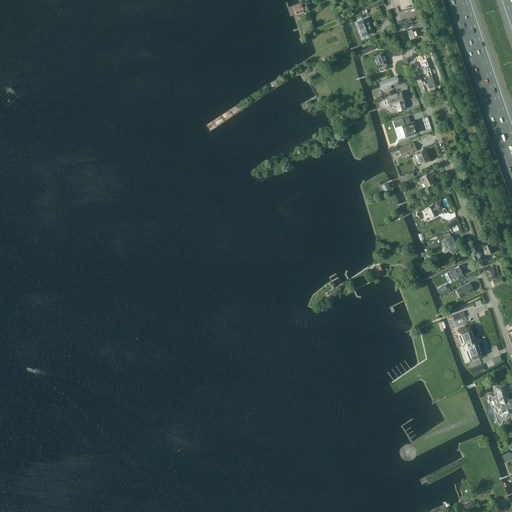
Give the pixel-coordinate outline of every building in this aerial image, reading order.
[(304,12),(302,4),(295,7),(297,14),(304,12)] [(368,18),(358,22),(360,29),(363,36),(373,32),(371,25),(368,18)] [(416,28),(408,31),(409,32),(411,38),(418,35),(417,32),(416,29),(421,27),(421,28),(425,27),(425,26),(423,21),(419,22),(415,23),(414,24),(416,28)] [(372,47),(362,51),(364,55),(373,51),(372,47)] [(377,56),(381,65),(382,64),(383,67),(390,64),(388,58),(386,59),(384,53),(377,56)] [(421,62),(420,62),(423,72),(425,71),(427,75),(426,75),(429,87),(436,85),(432,73),(427,59),(426,57),(420,59),(421,62)] [(381,88),(396,83),(400,82),(397,76),(379,82),(381,88)] [(386,105),(387,105),(388,105),(388,107),(394,105),(397,106),(399,111),(406,108),(404,102),(401,92),(385,97),(386,100),(385,100),(385,101),(384,102),(384,103),(385,104),(386,105)] [(406,137),(418,133),(414,121),(411,122),(409,116),(402,118),(404,125),(402,125),(406,137)] [(403,156),(417,150),(413,140),(399,145),(403,156)] [(420,163),(430,159),(426,150),(417,154),(420,163)] [(432,175),(435,174),(434,170),(417,179),(420,184),(424,182),(426,187),(435,182),(432,175)] [(412,173),(400,179),(402,183),(415,177),(412,173)] [(390,190),(387,183),(381,186),(384,192),(390,190)] [(437,211),(444,207),(441,201),(434,205),(433,204),(426,208),(431,218),(438,214),(437,211)] [(437,239),(428,241),(429,245),(442,242),(446,252),(449,249),(453,254),(458,247),(456,244),(452,236),(451,236),(449,232),(436,235),(437,239)] [(491,244),(485,246),(488,254),(494,252),(491,244)] [(466,272),(462,264),(450,270),(454,278),(466,272)] [(375,275),(383,271),(380,265),(372,269),(375,275)] [(497,267),(487,270),(490,280),(500,276),(497,267)] [(466,295),(474,291),(470,283),(458,289),(462,297),(463,296),(464,297),(467,295),(466,295)] [(331,298),(340,293),(337,288),(328,293),(331,298)] [(449,288),(439,293),(441,297),(451,291),(449,288)] [(452,315),(454,321),(466,317),(464,311),(452,315)] [(470,326),(457,331),(462,346),(464,345),(469,360),(482,355),(482,354),(481,351),(480,349),(481,349),(480,346),(479,346),(476,338),(475,339),(473,335),(474,335),(473,332),(472,332),(472,330),(471,327),(470,326)] [(482,364),(471,368),(473,374),(484,370),(482,364)] [(511,406),(511,407),(511,406),(511,399),(509,400),(507,394),(506,395),(506,394),(507,393),(505,386),(497,388),(498,395),(500,395),(501,397),(499,398),(501,403),(498,405),(498,404),(495,405),(496,406),(495,406),(497,413),(498,412),(499,413),(501,412),(501,411),(504,410),(506,416),(508,415),(511,413),(511,406)] [(505,463),(511,459),(511,452),(510,453),(509,452),(502,456),(505,463)] [(474,506),(476,505),(473,500),(472,501),(471,501),(462,506),(465,511),(474,506)]
